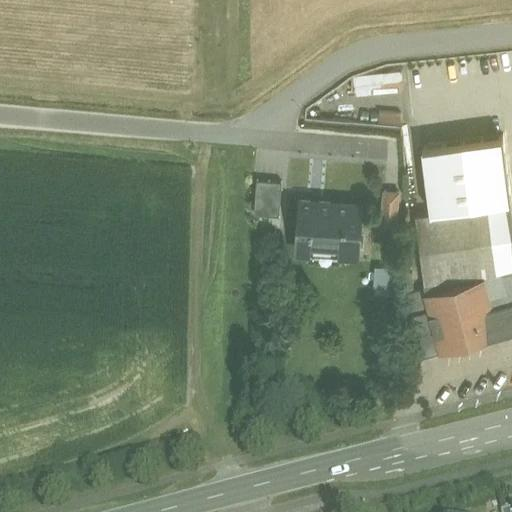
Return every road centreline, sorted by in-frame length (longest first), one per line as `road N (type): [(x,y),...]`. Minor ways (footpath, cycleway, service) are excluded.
road 1 (unclassified): [(0,115),(231,130),(265,117),(356,53),(511,33)]
road 2 (secondary): [(164,511),(511,424)]
